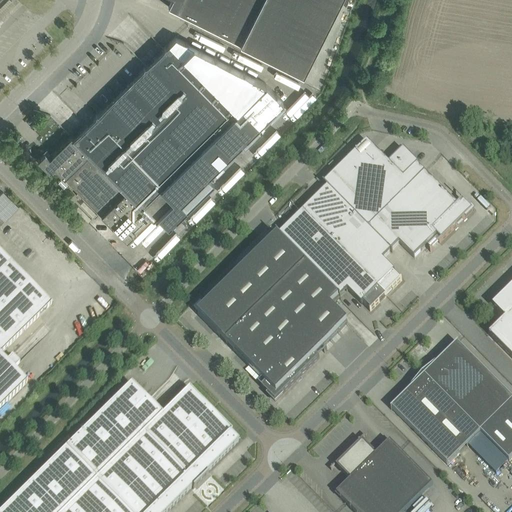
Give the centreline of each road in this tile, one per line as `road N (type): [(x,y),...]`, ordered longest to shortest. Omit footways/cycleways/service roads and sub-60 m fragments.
road 1 (unclassified): [(284,452),(0,167)]
road 2 (unclassified): [(284,452),(511,226)]
road 3 (unclassified): [(511,203),(434,128),(364,114)]
road 4 (unclassified): [(0,111),(69,43),(93,0)]
